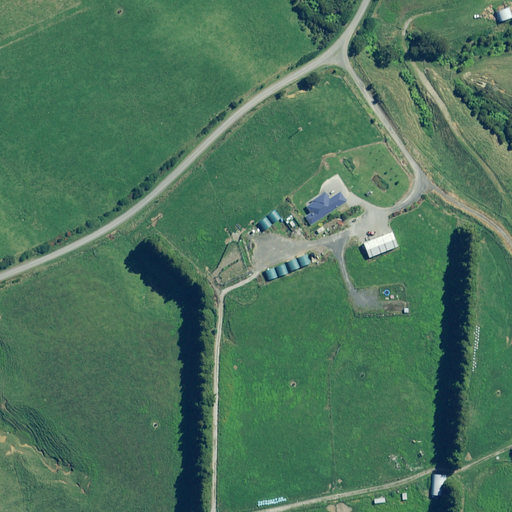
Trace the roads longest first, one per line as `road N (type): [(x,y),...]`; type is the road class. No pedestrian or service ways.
road 1 (unclassified): [(0,280),(103,233),(147,201),(249,104),(336,51),(364,0)]
road 2 (track): [(511,247),(421,173),(336,51)]
